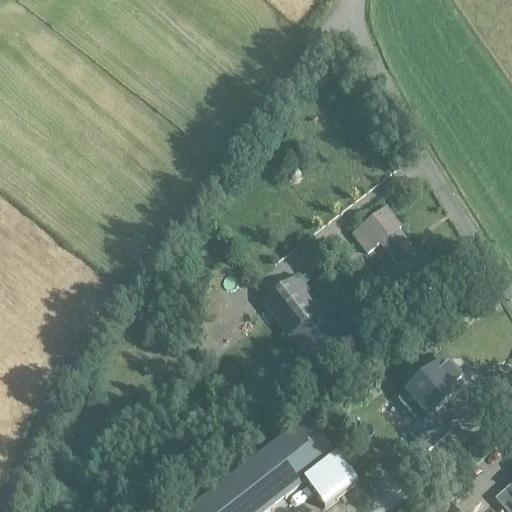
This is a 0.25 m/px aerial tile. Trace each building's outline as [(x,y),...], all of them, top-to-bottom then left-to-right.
[(386,213),(354,238),(368,256),(381,246),(400,270),(386,281),(394,291),(400,286),(415,304),(441,284),(418,254),(416,256),(397,232),(400,230),(386,213)] [(262,306),(312,373),(347,343),(298,279),(262,306)] [(444,361),(407,395),(398,404),(420,428),(409,438),(426,456),(451,434),(434,416),(465,388),(444,361)] [(326,511),(357,487),(304,420),(187,511),(272,511),(307,485),(326,511)] [(457,511),(442,493),(419,511),(457,511)]
